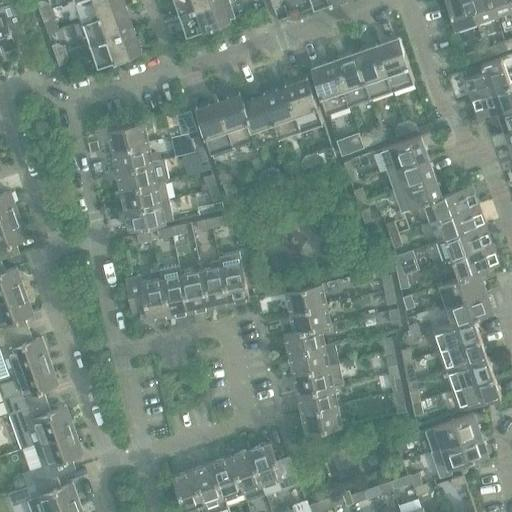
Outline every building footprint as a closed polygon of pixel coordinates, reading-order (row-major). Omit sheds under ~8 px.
[(49,0),(36,0),(40,11),(51,7),(52,7),(49,0)] [(74,0),(82,21),(125,6),(123,0),(74,0)] [(175,0),(179,10),(209,0),(175,0)] [(229,0),(209,0),(179,10),(187,33),(229,18),(235,16),(229,0)] [(444,0),(453,25),(473,18),(467,0),(444,0)] [(488,0),(467,0),(473,18),(493,11),(488,0)] [(511,4),(510,0),(488,0),(493,11),(511,4)] [(0,51),(15,46),(10,31),(22,27),(12,1),(0,5),(0,51)] [(82,21),(90,42),(133,27),(125,6),(82,21)] [(52,13),(50,8),(40,11),(44,22),(48,21),(52,13)] [(140,49),(133,27),(90,42),(97,64),(140,49)] [(398,37),(376,45),(391,87),(413,79),(398,37)] [(504,39),(485,46),(488,55),(508,48),(504,39)] [(51,44),(55,55),(65,51),(63,45),(57,42),(51,44)] [(376,45),(355,52),(370,95),(391,87),(376,45)] [(485,46),(465,54),(467,61),(468,63),(488,55),(485,46)] [(67,55),(65,51),(55,55),(58,64),(63,63),(67,55)] [(355,52),(333,60),(348,102),(370,95),(355,52)] [(482,69),(463,76),(470,96),(510,82),(500,55),(480,62),(482,69)] [(326,110),(348,102),(333,60),(311,68),(326,110)] [(306,77),(284,85),(300,128),(322,120),(306,77)] [(511,88),(510,82),(470,96),(477,117),(481,115),(496,110),(496,109),(511,103),(511,88)] [(284,85),(263,92),(279,135),(300,128),(284,85)] [(233,142),(254,135),(254,134),(242,99),(243,99),(240,91),(218,99),(233,142)] [(263,92),(243,99),(242,99),(254,134),(254,135),(257,143),(279,135),(263,92)] [(235,147),(233,142),(218,99),(195,107),(212,155),(235,147)] [(511,103),(496,109),(496,110),(503,129),(511,125),(511,103)] [(181,112),(176,114),(181,133),(197,128),(190,109),(189,109),(181,112)] [(407,119),(403,120),(407,131),(416,128),(415,123),(407,119)] [(398,122),(394,129),(396,135),(405,132),(407,131),(403,120),(398,122)] [(107,128),(111,148),(147,141),(143,121),(107,128)] [(511,125),(503,129),(510,148),(511,147),(511,125)] [(359,131),(336,139),(342,154),(364,146),(360,135),(359,131)] [(188,133),(171,136),(175,155),(193,151),(195,151),(190,137),(188,133)] [(199,133),(190,137),(195,151),(204,147),(199,133)] [(366,133),(360,135),(364,146),(375,142),(373,136),(366,133)] [(419,135),(379,149),(386,167),(387,169),(426,155),(419,135)] [(88,142),(90,153),(100,151),(97,140),(88,142)] [(111,148),(115,168),(159,159),(159,157),(158,151),(153,148),(149,149),(147,141),(111,148)] [(195,151),(182,155),(187,174),(211,168),(209,162),(204,147),(195,151)] [(312,152),(308,153),(312,164),(321,161),(320,155),(312,152)] [(301,168),(312,164),(308,153),(303,155),(299,162),(301,168)] [(426,155),(387,169),(394,189),(433,174),(426,155)] [(119,188),(165,178),(168,178),(164,156),(159,157),(159,159),(115,168),(119,188)] [(345,160),(343,161),(345,166),(351,182),(355,180),(359,179),(355,168),(352,158),(350,159),(345,160)] [(100,161),(92,163),(95,173),(103,171),(100,161)] [(272,166),(266,168),(270,179),(281,175),(278,169),(272,166)] [(260,182),(270,179),(266,168),(261,169),(258,176),(260,182)] [(213,173),(204,176),(208,189),(217,186),(213,173)] [(433,174),(394,189),(401,209),(423,201),(440,194),(433,174)] [(119,188),(124,208),(169,198),(165,178),(119,188)] [(226,194),(236,191),(235,185),(227,181),(222,183),(226,194)] [(440,194),(423,201),(430,221),(438,218),(476,204),(469,184),(455,189),(440,194)] [(217,186),(208,189),(213,203),(222,200),(217,186)] [(362,186),(353,189),(358,201),(366,198),(362,186)] [(0,219),(17,214),(8,191),(0,194),(0,219)] [(173,218),(169,198),(124,208),(128,228),(173,218)] [(476,204),(438,218),(445,238),(483,224),(476,204)] [(369,206),(360,209),(365,222),(373,219),(369,206)] [(105,225),(115,223),(113,211),(102,213),(105,225)] [(0,257),(18,252),(13,240),(24,236),(17,214),(0,219),(0,257)] [(225,214),(211,217),(213,226),(227,223),(225,214)] [(211,217),(196,220),(198,229),(213,226),(211,217)] [(389,221),(385,222),(389,235),(398,231),(394,219),(389,221)] [(185,222),(171,225),(173,235),(187,232),(185,222)] [(445,238),(437,241),(445,260),(452,258),(490,244),(483,224),(445,238)] [(171,225),(157,228),(159,238),(173,235),(171,225)] [(151,229),(136,232),(138,242),(153,239),(151,229)] [(398,231),(389,235),(394,247),(402,244),(402,242),(398,231)] [(490,244),(452,258),(455,265),(459,276),(459,277),(478,271),(478,272),(492,267),(498,265),(490,244)] [(210,267),(199,269),(207,305),(227,301),(219,265),(218,260),(209,262),(210,267)] [(404,260),(395,262),(396,265),(398,277),(407,274),(404,260)] [(239,261),(219,265),(227,301),(247,297),(245,285),(241,266),(239,261)] [(0,297),(23,290),(15,266),(3,271),(0,262),(0,297)] [(252,263),(241,266),(245,285),(256,282),(252,263)] [(158,268),(160,278),(167,314),(187,309),(179,274),(178,264),(158,268)] [(199,269),(179,274),(187,309),(207,305),(199,269)] [(459,276),(439,283),(445,302),(484,288),(478,272),(478,271),(459,277),(459,276)] [(391,273),(381,275),(384,289),(394,287),(392,281),(391,273)] [(139,274),(130,276),(124,278),(131,310),(145,307),(147,318),(167,314),(160,278),(141,282),(139,274)] [(407,274),(398,277),(400,287),(409,286),(407,274)] [(283,289),(288,309),(324,301),(319,281),(283,289)] [(394,287),(384,289),(387,304),(397,302),(396,298),(394,287)] [(484,288),(445,302),(452,321),(472,315),(472,316),(473,315),(492,309),(484,288)] [(0,337),(23,329),(19,317),(31,312),(23,290),(0,297),(0,337)] [(410,293),(402,296),(406,308),(414,305),(410,293)] [(288,309),(292,328),(318,322),(319,323),(328,321),(324,301),(288,309)] [(398,307),(389,309),(392,324),(401,322),(398,307)] [(374,314),(364,316),(366,326),(376,324),(374,314)] [(452,321),(432,328),(439,348),(478,334),(472,316),(472,315),(452,321)] [(417,321),(408,324),(410,329),(413,336),(421,334),(417,321)] [(282,330),(287,351),(323,343),(319,323),(318,322),(292,328),(282,330)] [(23,329),(0,337),(0,376),(7,374),(48,360),(40,336),(27,340),(23,329)] [(478,334),(439,348),(446,368),(485,354),(478,334)] [(392,336),(382,338),(385,352),(395,350),(393,344),(392,340),(392,336)] [(287,351),(291,371),(338,360),(334,340),(323,343),(287,351)] [(403,348),(401,348),(403,360),(412,358),(411,352),(410,346),(403,348)] [(395,350),(385,352),(389,372),(399,370),(395,350)] [(485,354),(446,368),(452,387),(492,374),(485,354)] [(412,358),(403,360),(406,373),(415,371),(414,368),(412,358)] [(0,376),(0,389),(8,413),(46,400),(41,387),(56,381),(48,360),(7,374),(0,376)] [(295,391),(332,383),(343,380),(338,360),(291,371),(295,391)] [(399,370),(389,372),(393,391),(403,389),(399,370)] [(492,374),(452,387),(459,408),(492,397),(499,395),(492,374)] [(295,391),(300,411),(336,403),(332,383),(295,391)] [(418,388),(409,390),(410,395),(412,401),(421,400),(420,396),(418,388)] [(403,389),(393,391),(397,411),(397,412),(407,410),(403,389)] [(46,400),(8,413),(20,446),(22,445),(22,447),(73,429),(65,406),(50,411),(46,400)] [(421,400),(412,401),(414,415),(415,414),(423,413),(421,400)] [(340,423),(336,403),(300,411),(304,431),(340,423)] [(433,425),(425,428),(432,449),(480,432),(473,412),(433,425)] [(73,429),(22,447),(30,469),(23,472),(25,476),(27,484),(44,478),(55,474),(74,467),(70,455),(81,451),(73,429)] [(432,449),(431,449),(439,474),(452,469),(450,465),(487,453),(480,432),(432,449)] [(402,436),(395,439),(400,452),(408,449),(403,436),(402,436)] [(268,441),(249,448),(261,483),(264,492),(265,492),(266,494),(292,484),(283,457),(275,459),(268,441)] [(249,448),(230,455),(242,490),(245,499),(264,492),(261,483),(249,448)] [(230,455),(210,462),(223,497),(242,490),(230,455)] [(210,462),(191,468),(206,511),(208,511),(226,506),(223,497),(210,462)] [(206,511),(191,468),(171,475),(184,511),(206,511)] [(418,471),(410,474),(413,481),(414,486),(423,483),(420,475),(418,471)] [(407,474),(397,478),(399,486),(413,481),(410,474),(410,473),(407,474)] [(28,485),(26,485),(30,497),(27,498),(32,511),(61,511),(79,506),(71,483),(59,487),(55,474),(44,478),(27,484),(28,485)] [(463,474),(451,478),(453,486),(464,483),(466,482),(463,474)] [(25,476),(13,480),(16,489),(26,485),(28,485),(27,484),(25,476)] [(390,480),(379,484),(381,492),(393,488),(390,480)] [(423,483),(414,486),(417,494),(430,490),(428,485),(427,481),(423,483)] [(330,496),(328,497),(331,505),(345,500),(345,501),(353,498),(351,493),(349,489),(330,496)] [(363,489),(351,493),(353,498),(354,502),(366,498),(363,489)] [(328,497),(309,503),(312,511),(311,511),(319,511),(323,508),(331,505),(328,497)] [(422,511),(418,497),(396,505),(399,511),(422,511)]
